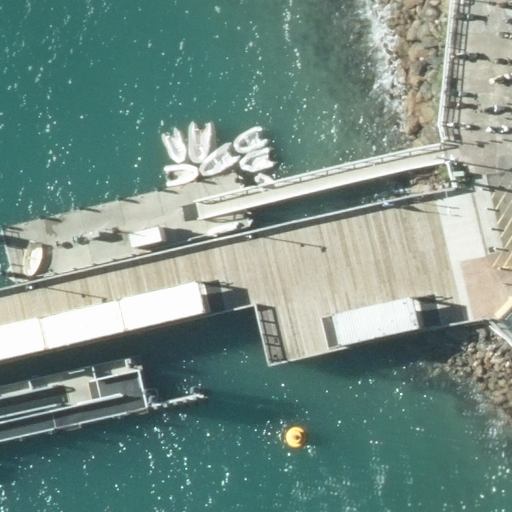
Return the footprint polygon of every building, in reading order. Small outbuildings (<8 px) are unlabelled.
[(151,232),(137,236),(140,249),(168,242),(165,229),(158,231),(151,232)] [(234,272),(149,292),(153,307),(156,323),(242,303),(238,287),(234,272)] [(149,292),(64,312),(67,327),(71,343),(156,323),(153,307),(149,292)] [(411,294),(325,314),(329,329),(333,345),(418,325),(414,310),(411,294)] [(64,312),(0,326),(0,358),(71,343),(67,327),(64,312)]
